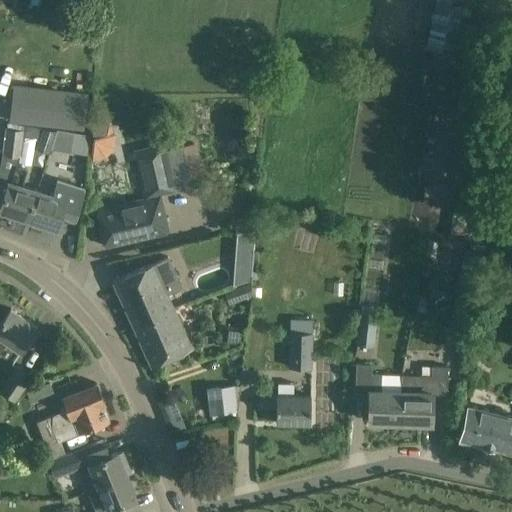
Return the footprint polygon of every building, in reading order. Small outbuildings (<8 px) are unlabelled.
[(455,50),(463,8),(451,6),(452,0),(439,0),(439,3),(436,2),(426,48),(442,51),(443,46),(455,50)] [(12,119),(84,127),(88,93),(16,84),(12,119)] [(6,127),(2,154),(22,156),(24,139),(39,142),(37,150),(49,153),(50,149),(56,130),(42,128),(8,123),(8,127),(6,127)] [(56,130),(50,149),(88,155),(90,136),(56,130)] [(94,138),(91,160),(106,157),(114,147),(115,133),(113,134),(94,138)] [(115,203),(96,208),(105,246),(168,232),(164,212),(160,195),(180,190),(178,185),(191,182),(183,146),(170,149),(168,142),(134,150),(145,196),(115,203)] [(0,208),(0,210),(28,219),(37,190),(22,186),(27,169),(16,165),(11,182),(9,181),(0,208)] [(28,219),(56,228),(61,212),(76,217),(84,191),(84,188),(57,179),(52,195),(37,190),(28,219)] [(237,235),(236,249),(253,251),(254,231),(251,232),(237,235)] [(464,249),(457,297),(479,300),(487,246),(470,244),(468,250),(464,249)] [(191,348),(167,294),(183,286),(169,256),(113,282),(151,366),(191,348)] [(250,284),(242,287),(226,292),(231,304),(251,297),(250,284)] [(358,344),(375,346),(378,313),(376,313),(377,306),(362,305),(358,344)] [(20,352),(26,343),(38,327),(10,308),(0,323),(0,352),(7,343),(20,352)] [(313,320),(290,319),(289,368),(312,368),(313,320)] [(382,420),(400,420),(401,391),(380,391),(381,374),(370,373),(371,364),(355,363),(355,391),(369,391),(368,421),(382,421),(382,420)] [(401,374),(401,391),(400,420),(418,421),(418,422),(431,423),(432,393),(446,394),(447,366),(432,366),(432,375),(401,374)] [(18,367),(1,392),(14,401),(31,376),(18,367)] [(49,382),(26,392),(30,402),(53,393),(49,382)] [(236,382),(207,385),(210,413),(238,411),(236,382)] [(58,441),(90,428),(108,420),(102,405),(104,404),(96,384),(77,391),(63,397),(70,413),(65,415),(64,411),(38,422),(46,443),(57,439),(58,441)] [(310,423),(310,403),(310,396),(259,395),(259,409),(276,409),(276,422),(310,423)] [(511,451),(511,414),(467,404),(458,439),(511,451)] [(176,408),(166,412),(174,432),(184,427),(176,408)] [(71,472),(72,465),(88,459),(84,447),(49,460),(56,478),(71,472)] [(117,454),(117,452),(98,459),(77,468),(87,492),(126,476),(122,465),(127,464),(122,452),(117,454)] [(107,509),(117,505),(135,498),(126,476),(87,492),(92,503),(103,498),(107,509)]
